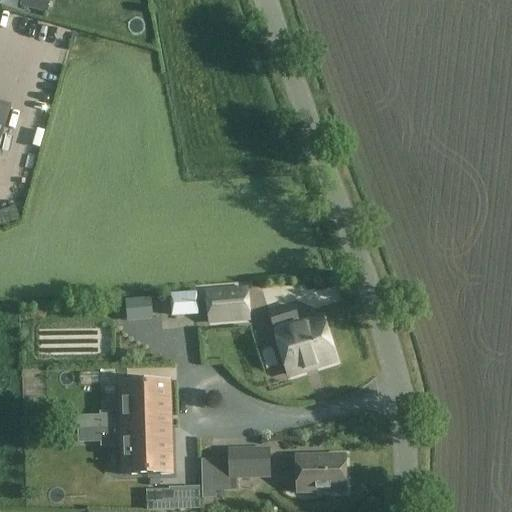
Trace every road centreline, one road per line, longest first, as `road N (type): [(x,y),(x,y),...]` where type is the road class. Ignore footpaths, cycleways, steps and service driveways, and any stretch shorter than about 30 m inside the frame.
road 1 (unclassified): [(402,511),(398,386),(265,0)]
road 2 (unknown): [(266,409),(398,386)]
